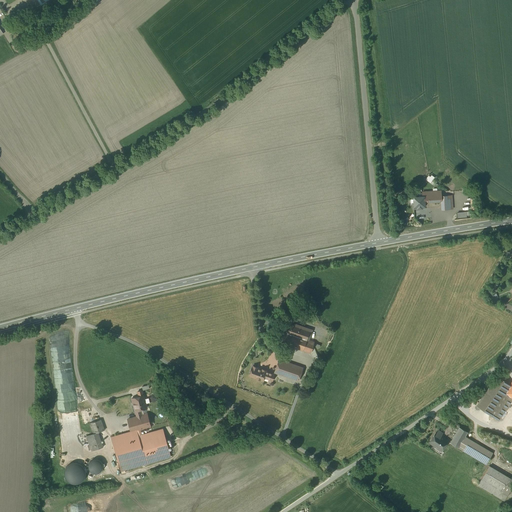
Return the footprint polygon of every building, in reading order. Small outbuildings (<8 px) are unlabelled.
[(48,0),(28,0),(34,8),(48,0)] [(422,198),(414,198),(414,209),(425,208),(425,204),(440,204),(441,210),(453,209),(452,196),(441,197),(440,191),(421,192),(422,198)] [(496,295),(490,297),(492,303),(498,300),(496,295)] [(311,331),(288,323),(281,344),(310,354),(313,344),(308,342),(311,331)] [(302,369),(279,361),(275,374),(298,382),(302,369)] [(275,374),(252,366),(248,378),(262,383),(263,380),(272,383),(275,374)] [(511,383),(510,386),(495,376),(475,407),(498,422),(511,400),(511,383)] [(127,420),(130,432),(136,430),(150,427),(147,415),(144,416),(139,399),(145,398),(143,391),(139,392),(140,397),(131,400),(135,418),(127,420)] [(97,421),(92,408),(86,411),(95,434),(87,437),(92,451),(103,448),(97,434),(105,431),(101,419),(97,421)] [(468,432),(460,427),(450,444),(485,465),(493,453),(465,436),(468,432)] [(443,433),(437,429),(428,443),(442,452),(449,441),(441,435),(443,433)] [(169,458),(162,431),(138,437),(136,430),(130,432),(111,437),(121,472),(169,458)] [(97,460),(95,460),(93,460),(91,460),(89,462),(87,464),(87,467),(88,470),(89,472),(91,473),(94,473),(97,473),(99,472),(100,470),(101,468),(101,466),(100,463),(99,461),(97,460)] [(74,463),(72,463),(69,464),(67,466),(65,469),(64,472),(64,475),(65,478),(68,481),(71,482),(74,482),(77,482),(80,480),(81,478),(83,475),(83,472),(82,468),(80,466),(78,464),(74,463)] [(511,486),(511,478),(490,466),(479,486),(504,501),(511,486)]
